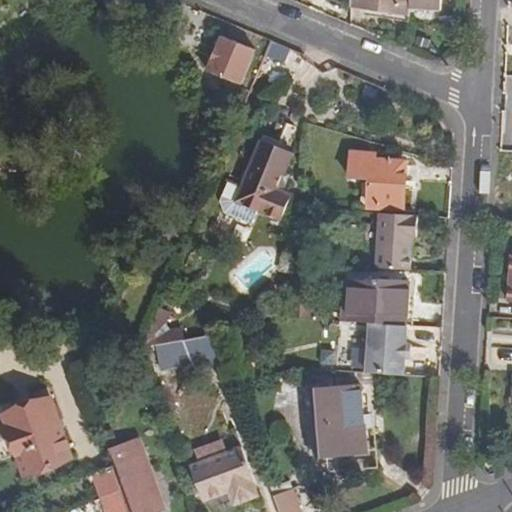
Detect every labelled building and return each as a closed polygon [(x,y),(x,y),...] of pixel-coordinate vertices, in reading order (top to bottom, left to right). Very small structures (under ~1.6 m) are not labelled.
[(440,10),(440,0),(410,0),(410,8),(440,10)] [(240,83),(254,50),(222,37),(207,70),(240,83)] [(228,182),(219,206),(223,215),(254,227),(260,214),(282,223),(293,198),(277,190),(292,154),(260,141),(239,186),(228,182)] [(402,205),(404,162),(391,160),(392,155),(378,155),(378,154),(354,152),(352,179),(372,180),(371,204),(402,205)] [(219,206),(228,182),(225,181),(217,202),(219,206)] [(185,242),(196,214),(189,212),(178,239),(185,242)] [(409,270),(410,236),(415,236),(415,214),(378,212),(377,268),(409,270)] [(369,323),(403,325),(405,301),(399,301),(400,281),(365,278),(365,280),(348,280),(346,321),(369,323)] [(346,321),(348,280),(342,279),(339,321),(346,321)] [(306,296),(300,296),(299,318),(316,320),(316,308),(306,308),(306,296)] [(155,315),(165,319),(168,311),(159,307),(155,315)] [(165,319),(155,315),(143,345),(184,338),(182,327),(168,329),(163,324),(165,319)] [(404,358),(405,344),(406,325),(403,325),(369,323),(367,373),(403,375),(404,358)] [(193,373),(217,368),(209,336),(185,341),(193,373)] [(493,359),(511,360),(511,354),(510,354),(511,348),(494,347),(493,359)] [(366,437),(361,374),(306,377),(310,441),(366,437)] [(38,470),(67,460),(72,458),(49,396),(1,414),(23,475),(38,470)] [(256,481),(242,446),(192,466),(204,500),(230,491),(235,504),(259,494),(254,482),(256,481)] [(153,511),(164,508),(156,485),(149,488),(144,473),(138,475),(132,459),(115,464),(132,511),(153,511)] [(67,460),(38,470),(41,480),(71,469),(67,460)] [(104,498),(123,492),(113,467),(90,476),(92,482),(98,480),(104,498)] [(302,511),(293,487),(274,494),(280,511),(302,511)] [(129,511),(123,492),(104,498),(96,502),(99,511),(129,511)]
